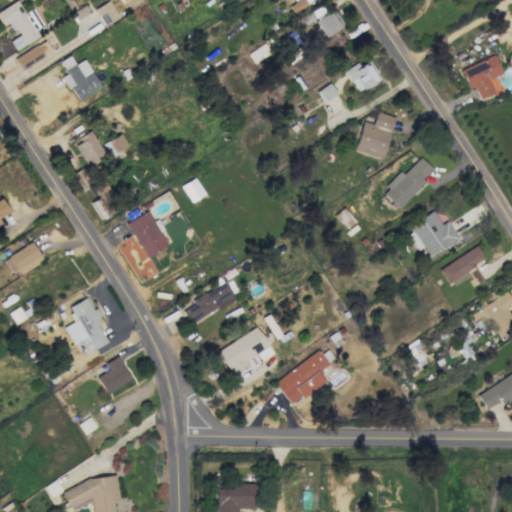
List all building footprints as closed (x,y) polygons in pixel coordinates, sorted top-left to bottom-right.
[(0,9),(0,23),(1,26),(10,20),(19,35),(9,41),(14,50),(38,36),(34,29),(41,25),(31,8),(23,13),(16,0),(0,9)] [(103,26),(117,17),(108,0),(93,8),(103,26)] [(292,0),(294,2),(289,6),(293,13),(307,5),(303,0),(292,0)] [(342,27),(333,7),(323,11),(321,7),(299,18),(302,25),(315,19),(323,36),(342,27)] [(12,59),(20,71),(51,51),(43,39),(12,59)] [(100,88),(83,59),(73,64),(68,55),(58,61),(65,74),(61,76),(76,102),(100,88)] [(459,68),(467,89),(473,87),(477,98),(498,91),(493,76),(500,74),(493,56),(459,68)] [(376,81),(366,63),(359,67),(356,62),(343,70),(356,93),(376,81)] [(323,101),(335,93),(328,83),(316,91),(323,101)] [(360,121),(352,151),(381,159),(393,116),(374,112),(371,124),(360,121)] [(87,167),(105,156),(89,132),(71,143),(87,167)] [(113,152),(126,145),(119,134),(107,141),(113,152)] [(401,174),(398,171),(383,185),(387,190),(380,196),(394,211),(424,182),(421,178),(430,169),(419,157),(401,174)] [(72,172),(79,191),(88,187),(81,168),(72,172)] [(188,202),(202,195),(193,178),(180,185),(188,202)] [(117,209),(104,181),(91,187),(96,198),(89,201),(98,219),(117,209)] [(0,221),(10,216),(0,199),(0,221)] [(353,223),(344,208),(334,214),(343,229),(353,223)] [(144,257),(166,245),(158,231),(162,229),(155,218),(151,221),(146,211),(124,223),(144,257)] [(446,221),(440,224),(432,211),(403,229),(417,251),(421,248),(426,257),(457,238),(446,221)] [(17,275),(41,260),(30,242),(6,257),(17,275)] [(437,267),(444,281),(484,261),(477,247),(437,267)] [(234,301),(223,282),(181,306),(190,323),(215,309),(215,311),(234,301)] [(511,303),(505,291),(470,312),(475,321),(478,319),(483,327),(488,324),(498,340),(511,331),(511,319),(504,307),(511,303)] [(107,342),(86,297),(68,306),(75,321),(63,326),(71,344),(78,341),(83,353),(107,342)] [(271,354),(256,327),(215,351),(228,373),(257,356),(260,360),(271,354)] [(469,335),(451,343),(455,353),(460,351),(463,357),(477,351),(469,335)] [(272,382),(289,405),(323,380),(317,371),(327,364),(317,349),(272,382)] [(107,369),(95,377),(105,394),(130,378),(116,356),(104,363),(107,369)] [(511,371),(475,394),(484,410),(498,401),(500,406),(511,398),(511,371)] [(117,499),(113,474),(88,478),(60,491),(67,506),(88,497),(89,497),(91,511),(112,511),(110,500),(117,499)] [(251,508),(252,482),(221,482),(221,488),(214,488),(214,511),(235,511),(236,508),(251,508)]
